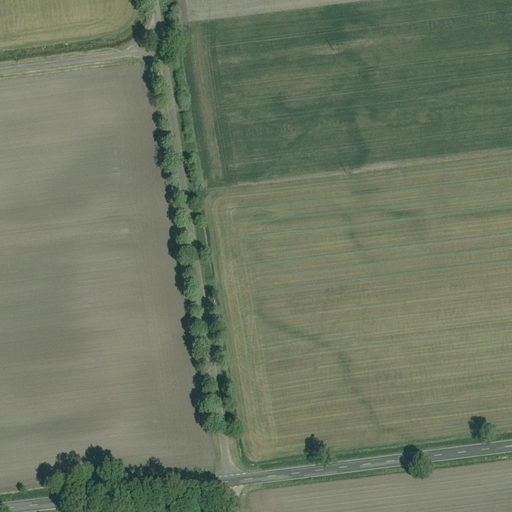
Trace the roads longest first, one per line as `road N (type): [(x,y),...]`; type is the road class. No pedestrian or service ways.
road 1 (residential): [(152,0),(229,483)]
road 2 (tertiary): [(229,483),(511,447)]
road 3 (tertiary): [(0,510),(229,483)]
